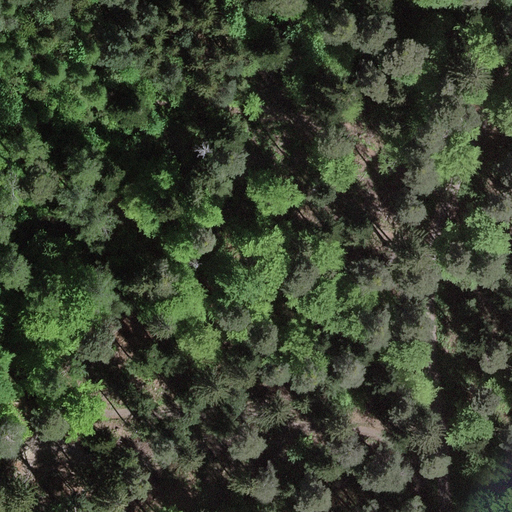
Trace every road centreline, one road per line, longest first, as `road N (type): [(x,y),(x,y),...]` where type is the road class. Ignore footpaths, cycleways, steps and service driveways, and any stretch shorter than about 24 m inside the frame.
road 1 (track): [(511,53),(446,196),(430,262),(430,407),(442,511)]
road 2 (track): [(16,511),(49,444),(95,466),(121,511)]
